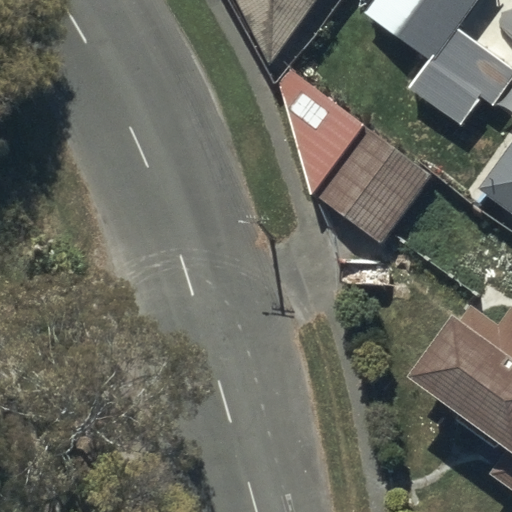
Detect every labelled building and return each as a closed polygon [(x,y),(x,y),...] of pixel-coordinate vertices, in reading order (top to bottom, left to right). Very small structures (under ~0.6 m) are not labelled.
[(240,0),(273,57),(311,0),(240,0)] [(376,0),(366,14),(434,64),(481,0),(376,0)] [(432,173),(294,71),(285,83),(313,192),(380,242),(432,173)] [(511,150),(484,189),(511,209),(511,150)] [(463,311),(418,375),(469,410),(465,417),(503,444),(487,467),(511,485),(511,322),(509,326),(480,306),(472,317),(463,311)]
